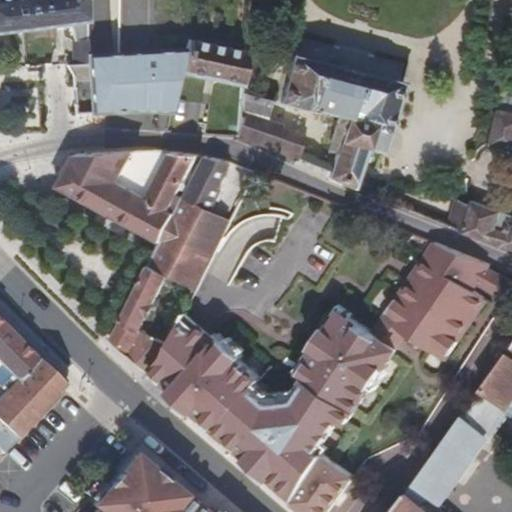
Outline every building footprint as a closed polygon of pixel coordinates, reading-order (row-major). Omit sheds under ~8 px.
[(83,25),(83,0),(0,0),(0,34),(83,26),(83,25)] [(255,83),(265,45),(251,41),(253,27),(247,26),(245,51),(245,61),(245,81),(255,83)] [(82,59),(82,44),(68,45),(68,69),(82,69),(82,59)] [(245,81),(245,61),(187,48),(184,58),(181,58),(178,73),(245,88),(245,81)] [(383,155),(402,83),(292,57),(282,107),(334,119),(333,125),(340,127),(333,152),(331,159),(325,156),(321,166),(328,169),(326,177),(354,189),(366,151),(383,155)] [(139,110),(137,58),(82,59),(82,69),(82,84),(82,110),(139,110)] [(178,73),(181,58),(137,58),(139,110),(171,110),(178,73)] [(82,84),(82,69),(68,69),(58,70),(71,80),(71,84),(82,84)] [(511,149),(511,96),(503,94),(492,145),(511,149)] [(304,140),(281,131),(282,127),(267,123),(272,103),(245,95),(246,141),(296,160),(298,156),(304,140)] [(333,152),(340,127),(333,125),(326,150),(333,152)] [(136,165),(135,150),(77,154),(59,185),(132,228),(161,243),(176,213),(169,209),(149,198),(137,191),(136,165)] [(144,164),(143,150),(135,150),(136,165),(144,164)] [(169,209),(197,154),(172,151),(149,198),(169,209)] [(212,213),(225,188),(221,186),(233,163),(205,156),(184,198),(212,213)] [(317,164),(319,158),(313,156),(311,161),(317,164)] [(195,287),(228,221),(212,213),(184,198),(176,213),(161,243),(150,264),(168,273),(190,285),(195,287)] [(461,230),(471,204),(456,199),(446,224),(461,230)] [(491,241),(501,212),(472,201),(471,204),(461,230),(462,230),(491,241)] [(511,247),(511,215),(501,212),(491,241),(511,247)] [(399,344),(461,252),(439,243),(380,330),(399,344)] [(446,363),(488,302),(476,294),(482,285),(500,297),(511,282),(491,271),(494,265),(461,252),(399,344),(394,352),(396,353),(407,337),(446,363)] [(139,329),(168,273),(150,264),(121,319),(139,329)] [(506,302),(511,293),(511,282),(500,297),(506,302)] [(196,294),(198,289),(195,287),(190,285),(188,290),(196,294)] [(197,375),(202,369),(194,363),(209,333),(186,313),(169,346),(169,347),(167,352),(149,374),(173,396),(194,372),(197,375)] [(303,376),(343,316),(340,314),(327,333),(322,330),(309,349),(314,352),(299,373),(303,376)] [(344,426),(394,352),(375,338),(343,316),(303,376),(307,379),(293,399),(288,400),(248,460),(293,499),(325,453),(321,450),(339,423),(344,426)] [(139,329),(121,319),(111,338),(149,374),(167,352),(169,347),(169,346),(139,329)] [(0,453),(1,455),(21,435),(65,384),(50,369),(38,359),(12,332),(0,320),(0,453)] [(394,352),(399,344),(380,330),(375,338),(394,352)] [(248,460),(288,400),(273,401),(255,386),(262,378),(242,361),(245,356),(226,340),(223,344),(209,333),(194,363),(202,369),(197,375),(194,372),(173,396),(248,460)] [(508,408),(511,402),(511,354),(510,352),(483,389),(508,408)] [(487,446),(509,418),(507,410),(508,408),(483,389),(458,424),(484,444),(487,446)] [(426,511),(421,507),(429,498),(439,506),(484,444),(458,424),(401,503),(394,511),(426,511)] [(95,502),(87,511),(208,511),(210,511),(132,447),(91,498),(95,502)] [(308,511),(326,511),(356,475),(325,453),(293,499),(308,511)]
